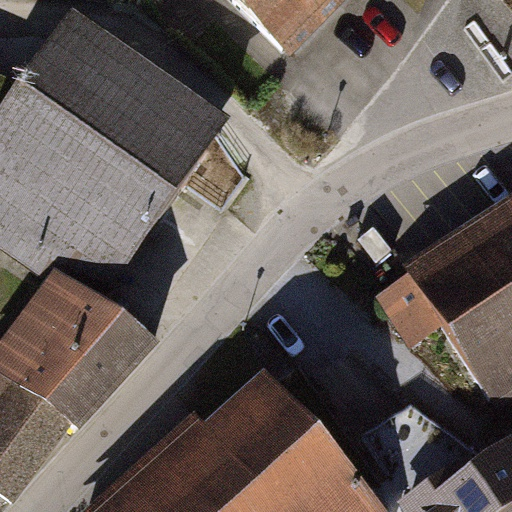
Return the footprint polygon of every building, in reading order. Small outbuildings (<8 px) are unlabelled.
[(212,0),(237,27),(284,70),(351,0),(212,0)] [(0,72),(0,248),(41,285),(0,338),(0,509),(3,511),(9,511),(65,440),(74,448),(155,366),(96,319),(227,139),(74,31),(26,85),(0,72)] [(511,221),(386,304),(414,346),(443,327),(495,406),(511,394),(511,221)] [(384,511),(274,388),(135,511),(384,511)] [(509,511),(511,510),(511,452),(493,465),(413,410),(365,441),(415,511),(509,511)]
